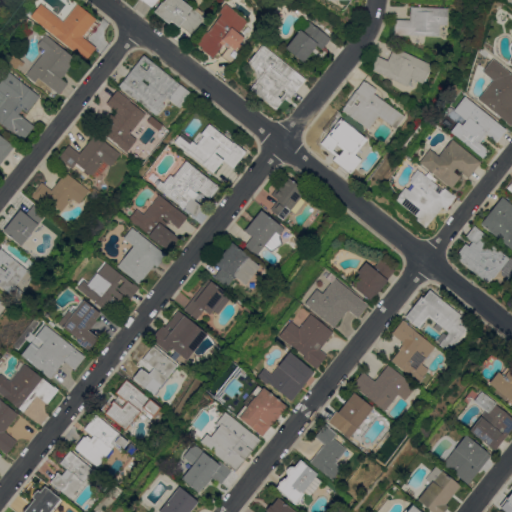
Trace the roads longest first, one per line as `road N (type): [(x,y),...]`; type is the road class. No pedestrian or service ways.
road 1 (residential): [(104,0),(511,324)]
road 2 (residential): [(284,143),(0,499)]
road 3 (residential): [(227,511),(511,155)]
road 4 (residential): [(0,205),(138,28)]
road 5 (residential): [(375,0),(364,38),(284,143)]
